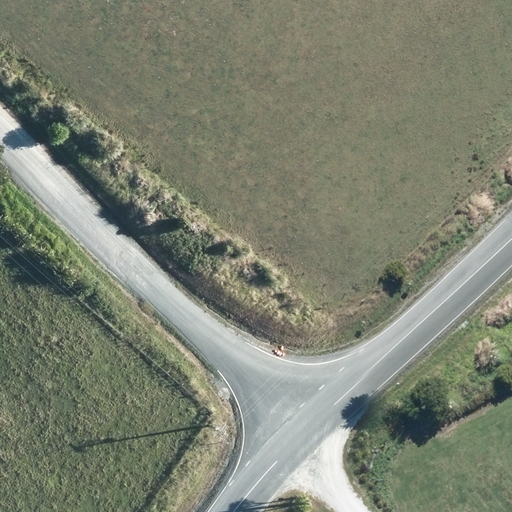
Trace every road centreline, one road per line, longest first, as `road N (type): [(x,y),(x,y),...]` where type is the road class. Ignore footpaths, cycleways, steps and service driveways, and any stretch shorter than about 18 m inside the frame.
road 1 (unclassified): [(310,427),(0,157)]
road 2 (unclassified): [(310,427),(511,239)]
